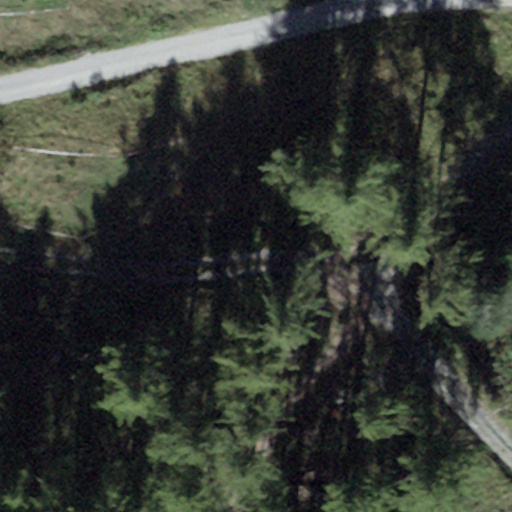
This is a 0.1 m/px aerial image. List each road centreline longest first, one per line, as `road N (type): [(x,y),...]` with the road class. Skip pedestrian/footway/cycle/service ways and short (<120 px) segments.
road 1 (track): [(511,131),(367,165),(337,200),(391,303),(511,475)]
road 2 (track): [(417,0),(180,62),(0,94)]
